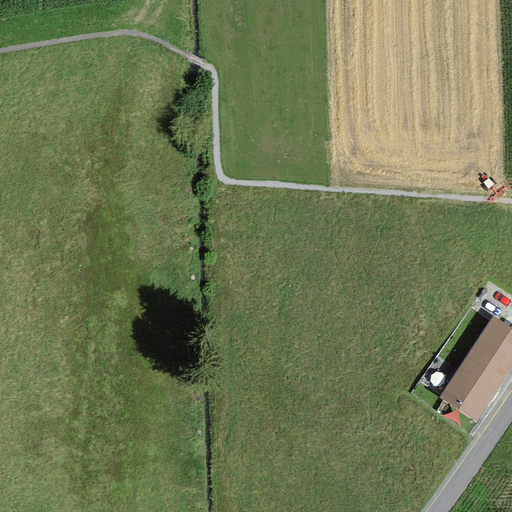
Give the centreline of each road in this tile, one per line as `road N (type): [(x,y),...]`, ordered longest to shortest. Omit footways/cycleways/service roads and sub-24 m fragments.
road 1 (track): [(0,56),(130,31),(173,47),(215,78),(223,181),(511,200)]
road 2 (unclassified): [(434,511),(511,408)]
